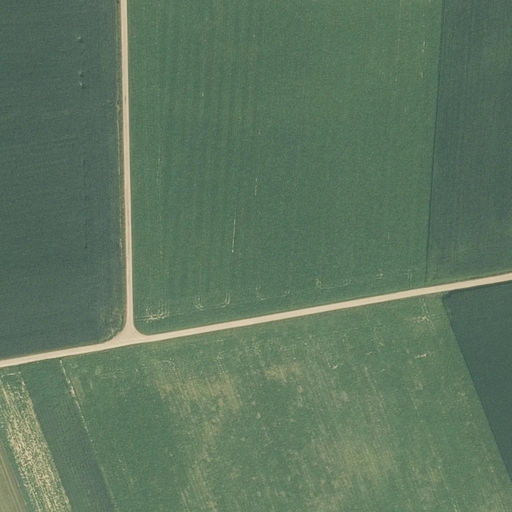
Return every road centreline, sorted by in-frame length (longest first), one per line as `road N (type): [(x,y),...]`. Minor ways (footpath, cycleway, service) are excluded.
road 1 (track): [(131,340),(511,276)]
road 2 (track): [(121,0),(131,340)]
road 3 (track): [(131,340),(0,363)]
